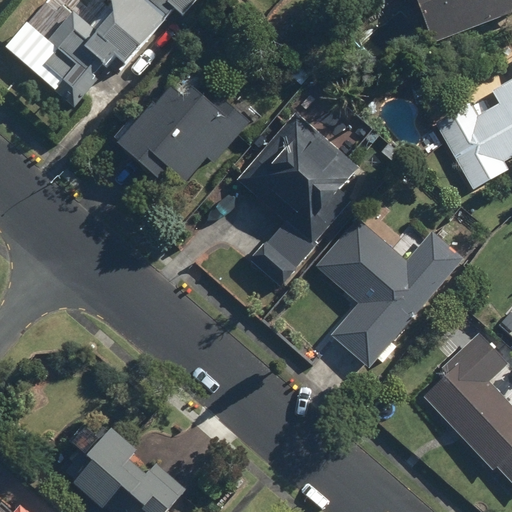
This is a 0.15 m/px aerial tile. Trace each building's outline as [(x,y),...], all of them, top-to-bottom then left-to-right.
[(196,0),(147,0),(141,7),(132,0),(91,0),(92,0),(104,12),(85,31),(69,15),(40,45),(53,58),(40,71),(57,86),(49,94),(68,112),(109,69),(115,75),(173,16),(177,20),(196,0)] [(511,0),(410,0),(427,49),(511,19),(511,0)] [(511,58),(508,61),(511,68),(511,82),(430,125),(467,195),(505,175),(501,167),(511,161),(511,58)] [(163,174),(190,196),(247,127),(211,98),(201,111),(183,97),(176,105),(160,93),(134,124),(127,118),(109,140),(115,145),(108,153),(129,171),(151,189),(163,174)] [(370,136),(351,118),(328,141),(347,160),(370,136)] [(236,184),(281,225),(259,250),(238,232),(226,246),(278,293),(330,235),(318,225),(359,179),(292,120),(236,184)] [(404,265),(355,220),(311,268),(355,309),(330,336),(350,355),(368,371),(376,363),(379,366),(395,349),(391,346),(463,267),(429,236),(404,265)] [(505,369),(474,336),(436,371),(442,377),(421,397),(511,493),(511,414),(486,387),(505,369)] [(171,511),(186,494),(150,466),(137,482),(122,470),(131,459),(104,437),(95,447),(77,433),(63,450),(72,457),(57,475),(71,486),(64,495),(86,511),(101,511),(113,498),(129,510),(127,511),(171,511)] [(0,511),(15,511),(3,501),(0,504),(0,511)]
